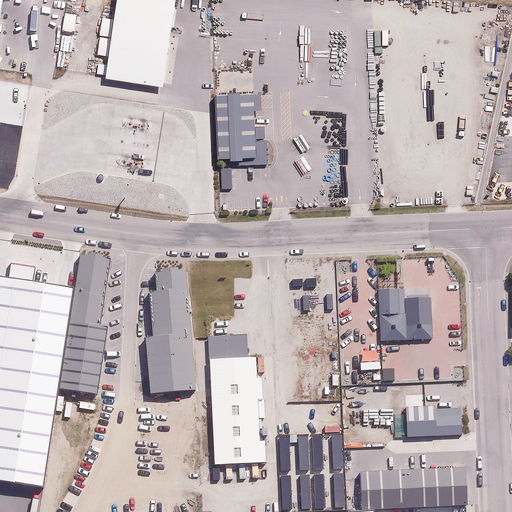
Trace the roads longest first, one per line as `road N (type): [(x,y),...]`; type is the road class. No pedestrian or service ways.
road 1 (unclassified): [(0,213),(180,239),(484,227)]
road 2 (residential): [(496,511),(484,227)]
